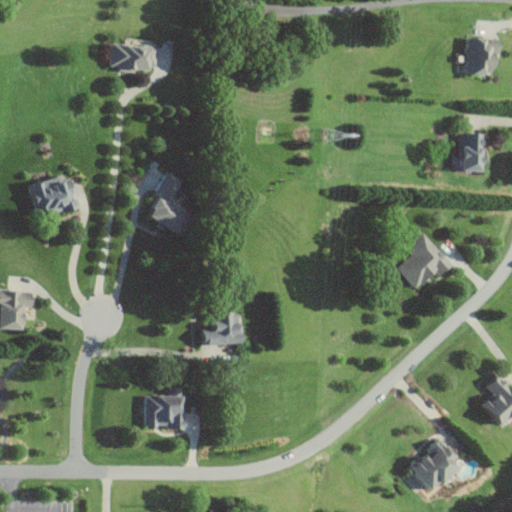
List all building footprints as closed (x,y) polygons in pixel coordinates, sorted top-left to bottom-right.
[(459,72),(489,73),(490,37),(460,36),(459,72)] [(103,65),(113,66),(113,68),(150,70),(151,45),(104,43),(103,65)] [(452,170),(475,170),(476,132),(453,131),(452,170)] [(136,214),(162,230),(175,208),(163,200),(175,179),(162,171),(136,214)] [(69,207),(60,173),(19,184),(28,216),(43,211),(43,214),(69,207)] [(404,253),(390,267),(409,287),(428,269),(433,274),(446,262),(417,231),(399,247),(404,253)] [(0,327),(17,329),(18,307),(23,307),(24,291),(0,289),(0,327)] [(192,329),(193,344),(234,342),(233,313),(229,313),(228,305),(201,307),(203,329),(192,329)] [(511,404),(511,396),(488,373),(477,385),(484,392),(471,405),(492,425),(511,404)] [(138,425),(161,425),(161,429),(177,428),(177,408),(173,408),(173,394),(137,395),(138,425)] [(446,456),(433,437),(423,443),(428,451),(417,457),(415,455),(401,464),(417,488),(448,468),(442,459),(446,456)]
